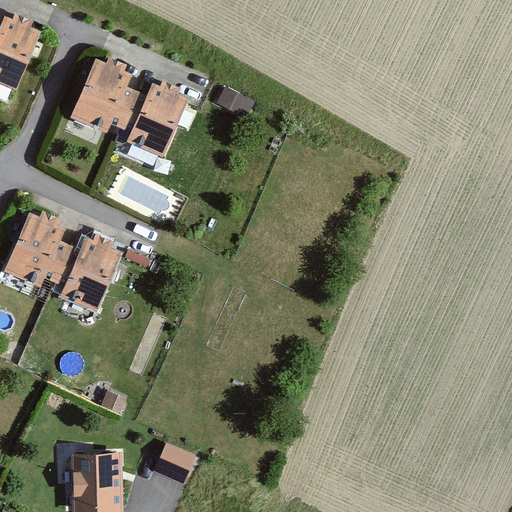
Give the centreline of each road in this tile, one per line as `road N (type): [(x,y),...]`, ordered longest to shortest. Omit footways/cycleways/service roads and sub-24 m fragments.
road 1 (residential): [(150,238),(7,171)]
road 2 (residential): [(7,171),(73,34)]
road 3 (residential): [(73,34),(196,90)]
